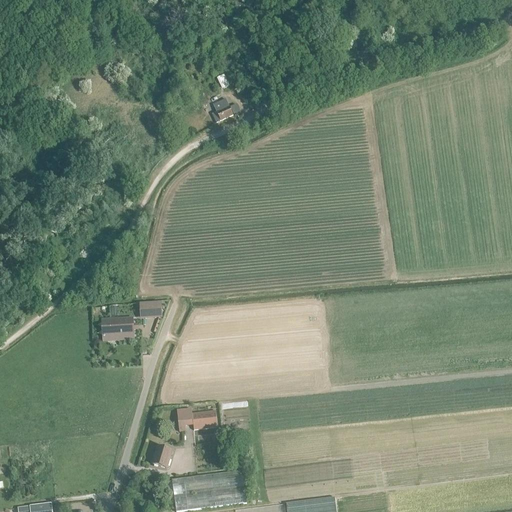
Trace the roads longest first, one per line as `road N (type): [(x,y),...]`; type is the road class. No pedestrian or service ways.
road 1 (track): [(511,12),(372,61),(173,156),(107,254),(0,347)]
road 2 (unclassified): [(108,511),(174,303)]
